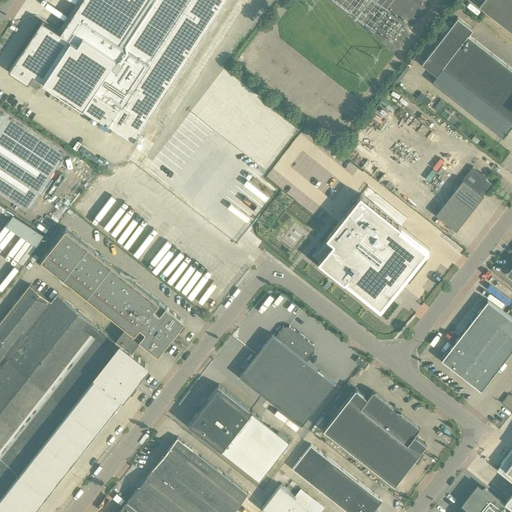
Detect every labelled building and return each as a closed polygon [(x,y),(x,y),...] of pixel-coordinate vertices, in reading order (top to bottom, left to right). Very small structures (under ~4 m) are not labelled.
[(28,83),(34,74),(43,80),(83,107),(134,140),(225,0),(81,0),(61,31),(42,19),(9,70),(28,83)] [(511,30),(511,0),(483,0),(479,5),(511,30)] [(511,68),(468,34),(472,29),(458,17),(422,63),(437,74),(442,67),(511,120),(511,68)] [(421,92),(416,98),(426,105),(430,100),(421,92)] [(444,102),(440,99),(433,108),(437,111),(444,102)] [(0,190),(28,209),(67,150),(0,105),(0,190)] [(327,186),(343,169),(337,165),(322,182),(327,186)] [(482,173),(473,166),(436,214),(456,230),(483,195),(492,183),(485,178),(487,176),(482,173)] [(391,293),(396,286),(426,248),(400,227),(402,225),(361,193),(327,235),(328,236),(334,241),(324,254),(318,260),(344,281),(346,279),(380,306),(391,293)] [(5,216),(0,222),(0,252),(8,258),(11,254),(27,264),(47,234),(17,213),(12,220),(5,216)] [(183,320),(130,278),(66,227),(41,259),(158,351),(183,320)] [(213,302),(230,279),(175,236),(157,259),(213,302)] [(4,260),(0,264),(0,272),(8,265),(4,260)] [(41,497),(37,494),(73,448),(78,452),(84,443),(79,440),(116,393),(122,398),(123,397),(122,397),(131,385),(136,377),(137,378),(147,365),(120,344),(57,295),(51,302),(29,286),(0,323),(0,511),(22,511),(30,502),(35,506),(41,497)] [(442,358),(481,389),(511,349),(511,317),(488,299),(442,358)] [(272,333),(264,344),(240,375),(302,424),(334,382),(307,360),(314,351),(314,344),(303,336),(304,335),(301,332),(300,333),(290,325),(283,326),(276,336),(272,333)] [(189,422),(222,448),(260,478),(290,440),(219,384),(189,422)] [(415,434),(420,427),(419,427),(419,428),(373,391),(373,390),(368,397),(356,388),(324,428),(395,484),(427,443),(415,434)] [(503,402),(511,407),(511,393),(509,392),(503,402)] [(232,511),(248,492),(177,437),(128,500),(118,511),(232,511)] [(349,511),(372,511),(377,506),(382,499),(311,444),(293,468),(349,511)] [(511,511),(511,449),(497,468),(511,480),(511,490),(505,500),(511,505),(511,508),(499,499),(498,501),(494,498),(496,496),(484,487),(482,490),(478,486),(470,497),(474,500),(465,511),(511,511)] [(316,511),(280,484),(262,507),(267,511),(316,511)]
